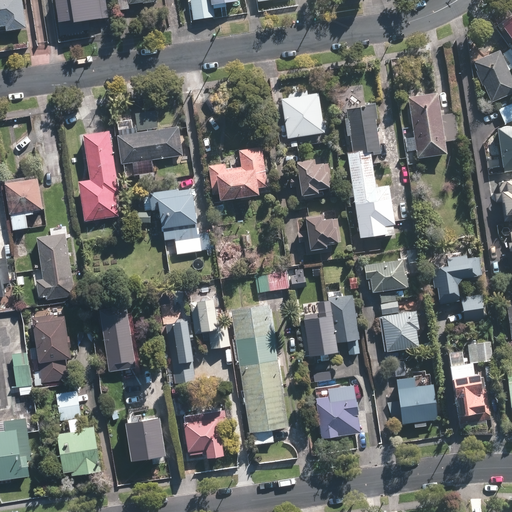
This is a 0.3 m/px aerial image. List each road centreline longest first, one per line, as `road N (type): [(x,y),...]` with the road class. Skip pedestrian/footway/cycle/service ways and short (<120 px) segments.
road 1 (residential): [(457,0),(378,29),(0,87)]
road 2 (residential): [(179,511),(511,467)]
